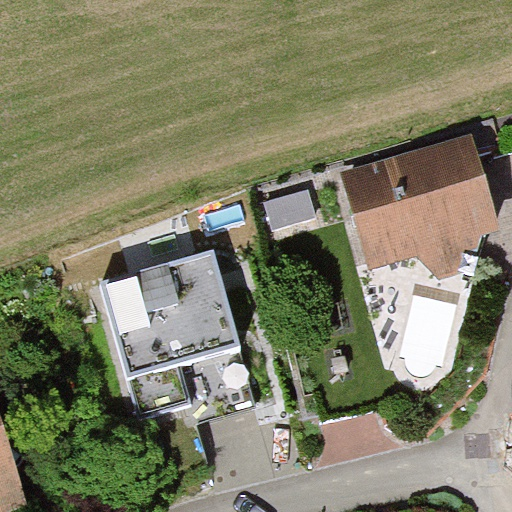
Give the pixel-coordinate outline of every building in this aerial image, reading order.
[(501,232),(473,133),(340,170),(368,269),(417,256),(479,238),(501,232)] [(317,216),(309,189),(264,202),(272,229),(317,216)] [(471,270),(479,238),(417,256),(440,280),(471,270)] [(213,250),(103,280),(141,416),(189,402),(194,424),(257,406),(213,250)] [(0,511),(3,511),(28,505),(0,416),(0,511)]
